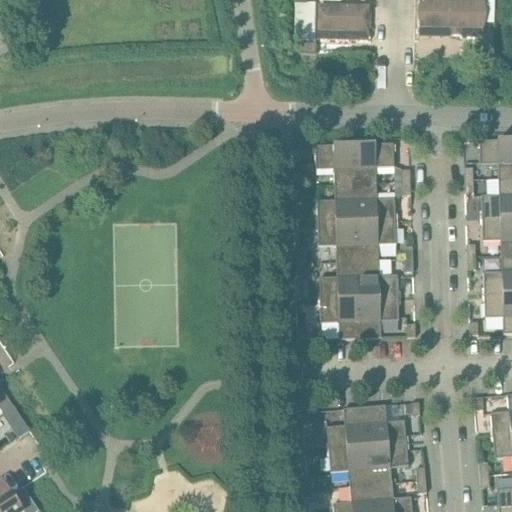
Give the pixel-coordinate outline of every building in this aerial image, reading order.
[(486,0),(485,23),(493,24),(494,1),(486,0)] [(460,30),(481,30),(482,4),(421,3),(421,29),(450,29),(450,37),(460,37),(460,30)] [(294,15),(293,45),(294,45),(313,45),(313,6),(306,6),(294,6),(294,15)] [(367,9),(319,8),(318,32),(367,34),(367,9)] [(293,57),(315,57),(315,45),(313,45),(294,45),(293,45),(293,57)] [(493,49),(471,49),(471,60),(493,61),(493,49)] [(498,182),(511,181),(511,142),(479,143),(479,167),(497,167),(498,182)] [(355,187),(376,186),(375,171),(393,170),(393,146),(353,147),(355,187)] [(353,147),(314,148),(315,172),(333,172),(333,187),(355,187),(353,147)] [(463,171),(464,183),(472,183),(472,170),(463,171)] [(401,173),(401,185),(410,185),(409,172),(401,173)] [(292,176),(292,189),(301,188),(300,176),(292,176)] [(480,198),(481,221),(511,220),(511,181),(498,182),(498,198),(480,198)] [(473,196),(472,183),(464,183),(464,196),(473,196)] [(410,198),(410,185),(401,185),(401,198),(410,198)] [(376,202),(376,186),(355,187),(356,225),(395,224),(394,201),(376,202)] [(317,226),(356,225),(355,187),(333,187),(334,203),(316,204),(317,226)] [(301,201),(301,188),(292,189),(292,201),(301,201)] [(500,259),(511,258),(511,220),(481,221),(482,244),(500,243),(500,259)] [(396,247),(395,224),(356,225),(357,264),(378,263),(377,247),(396,247)] [(336,264),(357,264),(356,225),(317,226),(317,249),(335,249),(336,264)] [(466,247),(466,260),(475,260),(475,247),(466,247)] [(403,249),(403,262),(412,262),(412,249),(403,249)] [(294,253),(294,265),(303,265),(303,253),(294,253)] [(483,298),(511,296),(511,258),(500,259),(501,274),(483,275),(483,298)] [(475,272),(475,260),(466,260),(467,273),(475,272)] [(412,274),(412,262),(403,262),(404,275),(412,274)] [(378,263),(357,264),(358,302),(397,301),(397,278),(378,279),(378,263)] [(319,303),(358,302),(357,264),(336,264),(336,280),(318,281),(319,303)] [(303,278),(303,265),(294,265),(295,278),(303,278)] [(503,337),(511,336),(511,296),(483,298),(484,321),(502,320),(503,337)] [(398,324),(397,301),(358,302),(359,342),(380,341),(380,324),(398,324)] [(358,302),(319,303),(320,326),(321,326),(321,343),(359,342),(358,302)] [(477,325),(468,325),(469,338),(477,338),(477,325)] [(406,340),(414,340),(414,327),(405,327),(406,340)] [(305,330),(296,330),(297,343),(305,343),(305,330)] [(0,416),(1,415),(2,415),(12,408),(0,389),(0,416)] [(492,439),(511,436),(511,397),(506,398),(508,414),(490,416),(492,439)] [(481,400),(473,401),(474,413),(482,413),(481,400)] [(411,419),(420,418),(418,405),(410,406),(411,419)] [(364,410),(367,449),(406,446),(404,423),(386,425),(385,408),(364,410)] [(328,453),(367,449),(364,410),(343,412),(344,428),(326,430),(328,453)] [(309,414),(301,415),(302,428),(310,427),(309,414)] [(24,425),(14,431),(19,439),(29,433),(24,425)] [(511,463),(511,436),(492,439),(494,461),(511,460),(511,463)] [(367,449),(370,487),(391,486),(390,470),(408,469),(406,446),(367,449)] [(348,474),(349,489),(370,487),(367,449),(328,453),(330,475),(348,474)] [(487,465),(478,466),(479,478),(488,478),(487,465)] [(415,471),(416,483),(425,483),(424,470),(415,471)] [(489,490),(488,478),(479,478),(480,491),(489,490)] [(306,480),(308,493),(316,492),(315,479),(306,480)] [(2,482),(0,483),(0,511),(36,511),(23,490),(12,497),(2,482)] [(426,495),(425,483),(416,483),(417,496),(426,495)] [(393,501),(391,486),(370,487),(372,511),(411,511),(410,500),(393,501)] [(332,511),(372,511),(370,487),(349,489),(350,505),(333,506),(332,511)] [(511,511),(511,491),(496,493),(498,511),(511,511)] [(317,505),(316,492),(308,493),(309,506),(317,505)]
